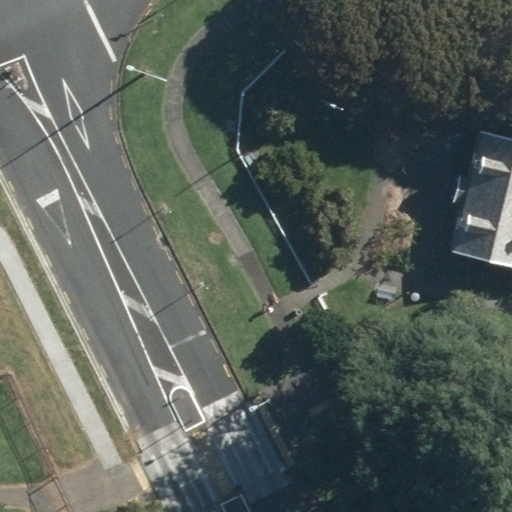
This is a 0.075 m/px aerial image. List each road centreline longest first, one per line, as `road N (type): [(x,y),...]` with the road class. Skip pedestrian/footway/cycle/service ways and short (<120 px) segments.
road 1 (residential): [(67,156),(247,511)]
road 2 (residential): [(0,43),(67,156)]
